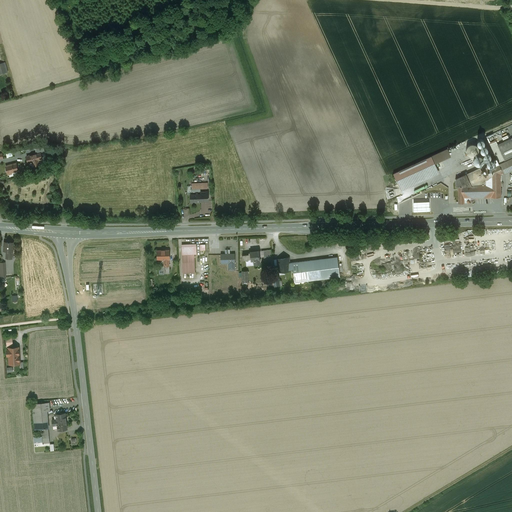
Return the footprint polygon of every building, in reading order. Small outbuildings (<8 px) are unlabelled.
[(511,140),(498,147),(505,161),(511,158),(511,157),(511,140)] [(489,144),(498,164),(505,161),(498,147),(496,141),(489,144)] [(471,144),(470,144),(467,146),(466,148),(465,150),(466,152),(467,155),(469,156),(472,157),(475,156),(476,155),(478,153),(478,151),(478,148),(477,146),(475,145),(473,144),(471,144)] [(457,145),(447,149),(448,154),(459,149),(457,145)] [(36,153),(26,156),(28,162),(32,161),(33,164),(39,162),(38,160),(42,159),(41,153),(37,154),(36,153)] [(478,155),(476,156),(474,157),(473,159),(473,161),(474,163),(475,164),(477,165),(480,165),(482,164),(483,162),(483,160),(482,158),(481,156),(480,156),(478,155)] [(431,156),(392,174),(399,188),(437,171),(431,156)] [(505,161),(498,164),(502,171),(511,166),(511,159),(511,158),(505,161)] [(16,163),(6,166),(6,168),(5,169),(6,171),(7,171),(8,173),(9,173),(9,174),(12,173),(11,172),(18,170),(17,166),(16,163)] [(498,164),(482,171),(486,180),(486,185),(491,185),(491,197),(500,197),(499,172),(502,171),(498,164)] [(480,168),(461,176),(465,186),(486,185),(486,180),(482,171),(480,168)] [(455,186),(458,186),(465,186),(461,176),(455,179),(455,186)] [(465,186),(458,186),(458,203),(467,203),(470,199),(470,197),(491,197),(491,185),(486,185),(465,186)] [(421,206),(417,207),(417,213),(434,212),(433,203),(421,204),(421,206)] [(13,243),(4,242),(3,251),(6,251),(6,258),(12,258),(13,243)] [(196,246),(181,247),(183,273),(195,273),(194,254),(196,254),(196,246)] [(169,250),(157,250),(157,259),(163,259),(164,266),(169,266),(169,250)] [(259,251),(250,252),(248,253),(248,254),(242,255),(243,260),(251,259),(251,260),(254,260),(254,264),(260,264),(259,259),(260,259),(259,251)] [(235,263),(234,254),(220,254),(221,263),(228,263),(228,270),(234,270),(234,263),(235,263)] [(337,256),(289,263),(290,270),(293,269),(294,283),(340,277),(337,256)] [(288,257),(277,259),(279,271),(290,270),(289,263),(288,257)] [(18,347),(8,348),(9,364),(19,363),(18,347)] [(49,402),(32,403),(34,429),(44,429),(48,428),(46,410),(49,410),(49,402)] [(56,419),(52,419),(52,426),(57,425),(57,430),(66,429),(65,413),(56,413),(56,419)]
